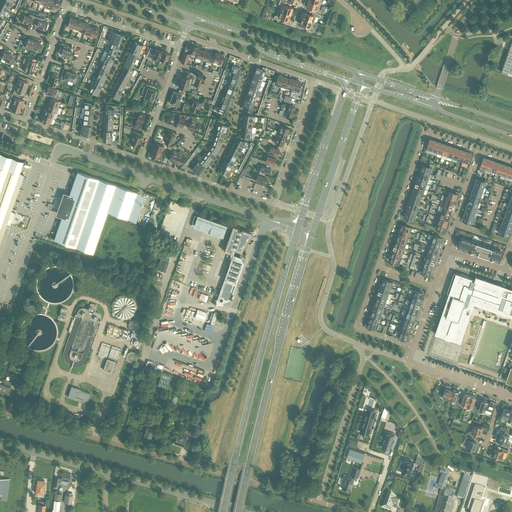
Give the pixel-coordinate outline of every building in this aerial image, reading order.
[(46,0),(44,8),(50,10),(53,0),(46,0)] [(53,0),(50,10),(56,12),(59,1),(57,0),(55,0),(55,1),(53,0)] [(278,10),(290,14),(292,8),(284,6),(285,3),(280,1),(279,4),(281,5),(279,10),(278,10)] [(313,9),(312,12),(318,14),(319,11),(318,10),(320,5),(308,1),(305,6),(313,9)] [(290,14),(278,10),(276,16),(275,15),(273,18),(279,20),(280,17),(288,20),(290,14)] [(303,12),(301,18),(314,22),(316,17),(319,18),(320,15),(318,14),(312,12),(311,15),(303,12)] [(32,21),(35,22),(37,16),(29,14),(29,17),(22,15),(20,21),(22,21),(22,23),(26,24),(26,23),(31,24),(32,21)] [(37,16),(35,22),(38,23),(37,26),(41,28),(40,30),(44,31),(47,23),(43,22),(44,19),(37,16)] [(67,27),(73,29),(76,19),(74,19),(75,17),(71,16),(67,27)] [(314,22),(301,18),(299,24),(307,27),(306,30),(312,32),(313,29),(312,28),(314,22)] [(73,29),(78,31),(82,20),(78,19),(78,20),(76,19),(73,29)] [(78,31),(84,33),(87,23),(86,22),(86,21),(82,20),(78,31)] [(83,35),(89,37),(92,27),(91,26),(91,25),(87,24),(88,23),(87,23),(84,33),(83,35)] [(92,27),(89,37),(90,35),(95,37),(96,34),(97,32),(99,28),(95,26),(94,28),(92,27)] [(110,41),(115,43),(119,44),(123,34),(118,33),(115,32),(114,31),(110,41)] [(25,47),(31,49),(34,39),(30,38),(30,39),(28,38),(27,41),(24,40),(21,48),(25,49),(25,47)] [(34,39),(31,49),(40,52),(42,46),(39,45),(40,42),(38,41),(38,40),(34,39)] [(511,72),(511,40),(511,42),(510,47),(501,72),(507,74),(508,71),(509,71),(511,72)] [(110,41),(108,46),(117,49),(119,44),(115,43),(110,41)] [(134,41),(130,50),(134,52),(139,54),(143,44),(139,43),(134,41)] [(196,58),(199,47),(191,44),(188,51),(191,52),(190,56),(195,58),(196,58)] [(73,55),(70,54),(72,51),(67,49),(68,48),(64,46),(63,48),(61,47),(59,53),(65,55),(64,58),(71,61),(73,55)] [(107,52),(115,55),(117,49),(108,46),(107,46),(105,51),(107,52)] [(196,58),(201,60),(204,51),(199,49),(200,47),(199,47),(196,58)] [(152,49),(151,52),(149,55),(148,57),(149,57),(152,58),(159,60),(162,51),(155,49),(155,50),(153,49),(152,49)] [(4,52),(2,51),(0,56),(0,57),(6,59),(5,62),(12,64),(14,60),(14,59),(11,58),(12,55),(8,53),(9,51),(4,50),(4,52)] [(130,50),(128,55),(136,59),(138,54),(139,54),(134,52),(130,50)] [(162,51),(159,60),(166,63),(169,54),(166,53),(162,51)] [(201,60),(206,62),(209,53),(204,51),(201,60)] [(107,52),(105,56),(113,60),(115,55),(107,52)] [(206,62),(211,64),(215,52),(214,54),(209,53),(206,62)] [(215,52),(211,64),(212,64),(212,62),(218,64),(218,62),(221,63),(224,55),(215,52)] [(180,62),(186,64),(187,61),(189,55),(184,53),(180,62)] [(128,55),(126,60),(134,64),(136,59),(128,55)] [(24,64),(34,68),(36,62),(35,62),(36,59),(29,56),(28,59),(26,58),(24,64)] [(102,61),(111,65),(113,60),(105,56),(103,61),(102,61)] [(126,60),(123,65),(134,70),(134,69),(132,68),(134,64),(126,60)] [(102,61),(99,66),(109,70),(111,65),(102,61)] [(234,66),(232,71),(242,74),(243,69),(238,67),(240,62),(237,61),(235,66),(234,66)] [(34,68),(24,64),(22,70),(32,74),(34,68)] [(125,66),(123,71),(131,75),(134,70),(123,65),(125,66)] [(100,67),(98,71),(106,75),(109,70),(99,66),(100,67)] [(255,70),(254,72),(264,76),(265,71),(266,71),(262,69),(256,67),(255,70)] [(64,78),(63,81),(67,82),(68,79),(74,82),(73,84),(77,86),(80,79),(79,78),(76,77),(77,75),(67,71),(64,78)] [(98,71),(96,76),(104,80),(106,75),(98,71)] [(123,71),(120,75),(128,80),(131,75),(123,71)] [(232,71),(230,76),(240,79),(242,74),(232,71)] [(49,83),(58,86),(59,82),(57,81),(59,75),(53,73),(52,75),(50,74),(49,78),(51,79),(49,83)] [(183,73),(180,81),(189,84),(190,85),(190,84),(192,79),(189,78),(190,75),(183,73)] [(120,75),(118,80),(125,84),(128,80),(120,75)] [(275,86),(280,87),(284,77),(278,75),(275,86)] [(19,76),(16,84),(27,88),(28,85),(27,84),(28,82),(25,81),(26,78),(19,76)] [(96,76),(94,81),(102,85),(104,80),(96,76)] [(230,76),(228,81),(238,84),(240,79),(230,76)] [(281,87),(286,89),(290,78),(289,79),(284,77),(280,87),(280,88),(281,87)] [(251,80),(251,83),(260,86),(259,85),(260,80),(252,78),(251,80)] [(286,88),(291,90),(295,80),(290,78),(286,89),(286,88)] [(118,80),(115,85),(123,89),(125,84),(118,80)] [(295,80),(291,90),(292,90),(292,88),(298,90),(301,82),(295,80)] [(91,85),(91,86),(100,90),(102,85),(94,81),(92,86),(91,85)] [(178,87),(187,90),(189,90),(190,90),(191,85),(190,84),(190,85),(189,84),(180,81),(178,87)] [(226,86),(236,90),(238,84),(228,81),(226,86)] [(251,83),(249,88),(258,91),(260,86),(251,83)] [(16,84),(13,93),(20,96),(21,93),(24,94),(25,92),(26,92),(27,88),(16,84)] [(144,98),(152,101),(156,90),(152,89),(153,86),(147,84),(146,87),(148,88),(144,98)] [(115,85),(112,89),(121,94),(120,94),(123,89),(115,85)] [(48,86),(47,88),(46,88),(45,92),(49,93),(48,96),(54,98),(55,95),(56,96),(59,90),(48,86)] [(100,90),(91,86),(88,91),(97,95),(100,90)] [(236,90),(226,86),(225,91),(226,92),(234,95),(236,90)] [(249,88),(247,93),(257,96),(258,91),(249,88)] [(121,94),(112,89),(110,94),(118,99),(121,94)] [(174,91),(170,102),(177,105),(180,98),(181,98),(182,94),(184,95),(185,92),(179,90),(178,93),(174,91)] [(20,96),(13,93),(9,102),(11,102),(21,106),(22,104),(23,105),(24,101),(19,99),(20,96)] [(247,93),(245,98),(255,101),(257,96),(247,93)] [(49,100),(47,104),(58,108),(58,107),(57,107),(59,101),(51,98),(50,100),(49,100)] [(245,98),(244,103),(253,106),(255,101),(245,98)] [(189,109),(197,112),(198,108),(199,109),(201,103),(192,100),(189,109)] [(21,106),(11,102),(9,108),(19,112),(21,106)] [(253,106),(244,103),(242,108),(245,109),(251,112),(253,106)] [(44,109),(56,113),(58,108),(47,104),(46,108),(47,108),(47,110),(44,109)] [(278,114),(286,117),(287,114),(291,116),(292,114),(294,115),(296,109),(294,109),(294,107),(289,105),(288,107),(286,106),(284,111),(280,110),(278,114)] [(228,110),(219,106),(216,114),(223,117),(224,114),(227,115),(228,110)] [(43,113),(43,115),(53,118),(54,113),(56,113),(44,109),(42,113),(43,113)] [(136,112),(133,119),(142,122),(144,115),(136,112)] [(53,118),(43,115),(42,117),(41,116),(40,120),(51,124),(53,118)] [(184,119),(184,118),(176,116),(173,123),(182,126),(184,119)] [(142,122),(133,119),(131,126),(139,129),(142,122)] [(197,128),(199,124),(199,123),(196,123),(197,121),(191,119),(188,125),(188,128),(196,131),(197,128)] [(218,120),(216,128),(225,131),(227,126),(223,125),(224,122),(218,120)] [(80,134),(85,135),(90,135),(90,134),(90,129),(91,125),(86,124),(82,123),(80,134)] [(277,130),(277,131),(287,134),(289,128),(281,126),(279,131),(277,130)] [(216,128),(214,133),(224,136),(225,131),(216,128)] [(106,140),(107,140),(112,141),(113,130),(108,130),(103,129),(103,134),(103,139),(103,140),(105,140),(106,140)] [(274,136),(285,139),(287,134),(277,131),(275,136),(274,136)] [(164,138),(165,138),(164,142),(171,145),(175,135),(166,132),(164,138)] [(215,134),(213,139),(222,142),(224,136),(214,133),(215,134)] [(130,140),(131,140),(130,144),(138,146),(141,137),(132,134),(130,140)] [(285,139),(274,136),(272,141),(283,145),(285,139),(285,140),(285,139)] [(237,137),(234,142),(243,147),(246,142),(240,139),(237,137)] [(213,139),(212,144),(220,148),(222,142),(213,139)] [(426,150),(432,152),(435,141),(430,139),(426,150)] [(432,152),(437,153),(440,143),(435,141),(432,152)] [(155,142),(153,148),(162,151),(164,146),(155,142)] [(234,142),(232,147),(241,152),(243,147),(234,142)] [(437,153),(442,155),(445,145),(440,143),(437,153)] [(212,144),(208,148),(216,153),(220,148),(212,144)] [(442,155),(447,157),(450,146),(445,145),(442,155)] [(268,152),(268,154),(275,156),(275,155),(277,155),(279,149),(268,146),(266,152),(268,152)] [(447,157),(452,159),(456,148),(450,146),(447,157)] [(232,147),(229,152),(237,156),(239,151),(241,152),(232,147)] [(162,151),(153,148),(150,156),(157,159),(158,156),(160,157),(162,151)] [(208,148),(205,152),(212,158),(216,153),(208,148)] [(452,159),(457,160),(461,150),(456,148),(452,159)] [(457,160),(462,162),(466,152),(461,150),(457,160)] [(170,160),(175,161),(178,152),(173,151),(170,160)] [(178,152),(175,161),(181,163),(184,154),(178,152)] [(205,152),(202,157),(209,162),(212,158),(205,152)] [(229,152),(227,157),(236,161),(234,160),(237,156),(229,152)] [(466,152),(462,162),(468,164),(471,154),(466,152)] [(0,153),(0,241),(5,228),(6,223),(10,225),(12,218),(14,212),(11,211),(13,205),(23,175),(20,173),(24,162),(0,153)] [(275,156),(268,154),(267,155),(265,155),(263,160),(274,164),(276,158),(274,158),(275,156)] [(198,161),(202,163),(206,166),(209,162),(202,157),(199,161),(198,161)] [(225,159),(224,161),(233,166),(236,161),(227,157),(225,159)] [(480,168),(485,170),(489,160),(483,158),(480,168)] [(485,170),(490,172),(494,161),(489,160),(485,170)] [(192,169),(196,172),(200,175),(206,166),(202,163),(198,161),(192,169)] [(224,161),(222,166),(231,171),(233,166),(224,161)] [(494,161),(490,172),(495,174),(499,163),(494,161)] [(501,175),(501,174),(504,165),(499,163),(495,174),(501,175)] [(258,171),(257,172),(265,175),(266,174),(267,174),(269,168),(259,165),(257,171),(258,171)] [(422,165),(420,170),(430,174),(432,169),(422,165)] [(501,174),(506,175),(509,167),(504,165),(501,174)] [(231,171),(222,166),(219,171),(223,173),(228,176),(231,171)] [(420,170),(418,175),(427,178),(427,179),(428,179),(430,174),(420,170)] [(55,237),(54,239),(74,246),(93,253),(107,211),(128,218),(137,192),(77,171),(72,185),(69,196),(68,198),(66,197),(65,197),(63,205),(60,212),(63,213),(57,230),(55,237)] [(265,175),(257,172),(257,174),(256,174),(254,179),(264,183),(266,177),(265,177),(265,175)] [(418,175),(416,181),(425,184),(425,183),(427,179),(427,178),(418,175)] [(477,179),(475,184),(483,187),(485,182),(477,179)] [(416,181),(415,186),(425,189),(427,184),(425,183),(425,184),(416,181)] [(475,184),(473,189),(482,192),(483,187),(475,184)] [(415,186),(413,191),(423,194),(425,189),(415,186)] [(473,189),(471,194),(480,197),(482,192),(473,189)] [(413,191),(411,196),(420,199),(421,200),(423,194),(413,191)] [(447,191),(445,196),(455,200),(457,194),(447,191)] [(144,195),(137,192),(128,218),(136,221),(144,195)] [(471,194),(470,199),(478,202),(480,197),(471,194)] [(411,196),(409,201),(418,204),(420,199),(411,196)] [(445,196),(443,201),(454,205),(455,200),(445,196)] [(470,199),(468,204),(476,207),(478,202),(470,199)] [(409,201),(408,206),(416,209),(418,204),(409,201)] [(441,207),(443,207),(452,210),(454,205),(443,201),(441,207)] [(468,204),(466,210),(475,212),(476,207),(468,204)] [(408,206),(406,211),(416,215),(418,209),(416,209),(408,206)] [(443,207),(441,212),(450,215),(452,210),(443,207)] [(466,210),(464,215),(473,218),(473,217),(475,212),(466,210)] [(416,215),(406,211),(404,217),(414,220),(416,215)] [(440,211),(438,217),(448,220),(450,215),(441,212),(440,211)] [(473,218),(464,215),(463,220),(471,223),(473,223),(475,218),(473,217),(473,218)] [(222,237),(226,226),(198,216),(194,226),(222,237)] [(438,217),(436,222),(447,225),(448,220),(438,217)] [(511,219),(505,217),(503,222),(511,225),(511,223),(511,219)] [(447,225),(436,222),(434,227),(445,231),(447,225)] [(503,222),(501,227),(510,230),(511,225),(503,222)] [(401,224),(400,230),(410,233),(412,228),(401,224)] [(224,251),(230,253),(229,257),(231,258),(224,280),(219,295),(221,296),(230,299),(236,284),(244,262),(239,260),(240,257),(234,254),(233,254),(235,250),(241,252),(251,236),(253,233),(242,229),(241,230),(239,229),(239,228),(235,227),(233,226),(232,227),(232,229),(231,229),(228,239),(224,251)] [(501,227),(499,226),(499,227),(498,232),(499,233),(508,236),(510,230),(501,227)] [(223,237),(228,239),(231,229),(232,229),(226,227),(223,237)] [(400,230),(398,235),(408,238),(410,233),(400,230)] [(398,235),(396,240),(405,243),(406,244),(408,238),(398,235)] [(432,235),(430,240),(440,244),(442,238),(432,235)] [(458,247),(488,257),(499,261),(502,252),(461,238),(458,247)] [(396,240),(394,245),(403,248),(405,243),(396,240)] [(430,240),(428,245),(438,249),(440,244),(430,240)] [(394,245),(393,250),(403,254),(405,248),(403,248),(394,245)] [(426,251),(428,251),(437,254),(438,249),(428,245),(426,251)] [(393,250),(391,255),(401,259),(403,254),(393,250)] [(428,251),(426,256),(435,259),(437,254),(428,251)] [(157,270),(165,272),(170,257),(162,254),(157,270)] [(401,259),(391,255),(389,261),(399,264),(401,259)] [(426,256),(425,261),(424,261),(433,264),(435,259),(426,256)] [(423,260),(421,266),(431,269),(433,264),(424,261),(425,261),(423,260)] [(199,268),(210,270),(211,264),(200,262),(199,268)] [(431,269),(421,266),(419,271),(430,274),(431,269)] [(450,339),(459,342),(469,313),(466,312),(467,309),(466,309),(467,306),(468,306),(466,305),(468,299),(470,300),(469,301),(498,311),(499,310),(500,310),(500,311),(501,311),(500,312),(511,315),(511,289),(511,292),(506,290),(506,288),(476,276),(477,275),(476,275),(474,281),(472,280),(472,278),(456,273),(456,274),(454,273),(447,293),(453,295),(449,306),(446,305),(436,334),(435,334),(445,337),(445,339),(449,341),(450,339)] [(383,279),(381,285),(391,288),(393,283),(383,279)] [(381,285),(379,290),(389,293),(391,288),(381,285)] [(379,290),(377,295),(387,298),(389,293),(379,290)] [(413,290),(411,295),(421,299),(423,293),(413,290)] [(199,299),(206,302),(208,296),(201,293),(199,299)] [(121,319),(121,320),(123,320),(124,320),(125,320),(126,320),(127,319),(128,319),(129,319),(130,318),(131,318),(132,317),(133,316),(134,315),(134,314),(135,313),(136,312),(136,311),(136,310),(137,309),(137,308),(137,307),(137,306),(137,305),(136,304),(136,303),(136,302),(135,301),(135,300),(134,299),(133,298),(132,297),(131,297),(130,296),(129,296),(129,295),(128,295),(127,295),(126,294),(125,294),(124,294),(123,294),(122,295),(121,295),(120,295),(119,295),(118,296),(117,296),(116,297),(115,298),(114,299),(113,300),(113,301),(113,302),(112,303),(112,304),(112,305),(111,306),(111,307),(111,308),(112,309),(112,310),(112,311),(112,312),(113,312),(112,313),(114,316),(115,316),(116,317),(117,318),(118,318),(119,319),(120,319),(121,319)] [(377,295),(375,300),(386,303),(387,298),(377,295)] [(411,295),(409,300),(419,304),(421,299),(411,295)] [(375,300),(374,305),(382,308),(384,309),(386,303),(375,300)] [(409,300),(407,305),(418,309),(419,304),(409,300)] [(83,308),(82,308),(81,308),(80,308),(80,309),(79,309),(78,310),(78,311),(77,311),(77,312),(76,316),(82,318),(87,320),(88,320),(93,322),(94,322),(99,324),(100,321),(101,321),(101,320),(101,319),(101,318),(101,317),(101,316),(100,315),(100,314),(99,314),(99,313),(98,313),(97,312),(96,312),(95,312),(96,308),(95,308),(96,306),(94,306),(94,304),(91,304),(91,306),(89,306),(88,305),(87,309),(86,309),(86,308),(85,308),(84,308),(83,308)] [(374,305),(372,310),(380,313),(381,313),(382,308),(374,305)] [(407,305),(406,310),(416,314),(418,309),(407,305)] [(61,307),(60,311),(57,320),(63,321),(64,319),(64,318),(65,316),(66,313),(67,309),(66,309),(61,307)] [(372,310),(370,315),(379,318),(380,319),(382,313),(381,313),(380,313),(372,310)] [(406,310),(404,315),(414,319),(416,314),(406,310)] [(370,315),(368,320),(377,323),(379,318),(370,315)] [(404,315),(402,320),(412,324),(414,319),(404,315)] [(131,321),(130,322),(130,323),(129,323),(129,324),(129,325),(129,326),(130,327),(130,328),(131,328),(131,329),(132,329),(133,330),(134,330),(135,330),(135,329),(136,329),(137,329),(137,328),(138,328),(138,327),(138,326),(138,325),(138,324),(138,323),(138,322),(137,322),(136,321),(135,321),(134,320),(133,320),(132,321),(131,321)] [(377,323),(368,320),(367,326),(377,329),(379,324),(377,323)] [(402,320),(400,326),(411,329),(412,324),(402,320)] [(122,336),(123,336),(124,335),(126,336),(128,330),(122,328),(122,329),(110,325),(107,329),(107,334),(118,338),(118,336),(118,335),(119,334),(122,335),(122,336)] [(400,326),(399,331),(409,334),(411,329),(400,326)] [(409,334),(399,331),(397,336),(407,340),(409,334)] [(511,339),(505,360),(499,377),(501,377),(511,344),(511,339)] [(102,342),(97,356),(106,359),(111,346),(102,342)] [(112,346),(107,359),(107,360),(103,370),(113,373),(116,362),(117,363),(117,362),(116,362),(117,360),(121,349),(112,346)] [(77,351),(71,349),(70,353),(69,354),(69,355),(69,356),(70,357),(70,358),(71,359),(72,360),(73,360),(73,361),(74,361),(75,361),(76,361),(77,361),(78,361),(79,360),(80,360),(80,359),(81,359),(81,358),(82,357),(83,353),(77,351)] [(126,357),(128,360),(128,361),(132,362),(136,360),(137,356),(135,353),(131,351),(127,353),(126,357)] [(161,374),(157,386),(160,387),(159,390),(165,392),(166,389),(167,389),(171,377),(161,374)] [(0,391),(1,391),(8,394),(11,387),(10,387),(3,384),(0,383),(0,391)] [(442,398),(449,400),(452,390),(450,390),(451,387),(445,385),(443,390),(445,390),(442,398)] [(71,386),(67,397),(80,401),(87,403),(90,394),(77,389),(78,388),(71,386)] [(457,407),(457,405),(459,400),(456,399),(458,391),(453,389),(452,390),(449,400),(448,401),(454,403),(453,406),(457,407)] [(461,404),(466,406),(467,406),(470,395),(465,393),(462,401),(459,400),(457,405),(460,406),(461,404)] [(471,412),(474,413),(476,406),(473,405),(476,397),(470,395),(467,406),(466,406),(466,407),(472,409),(471,412)] [(476,406),(474,413),(477,414),(478,412),(484,414),(485,411),(484,411),(487,402),(488,403),(488,401),(482,399),(480,407),(476,406)] [(490,403),(488,403),(487,402),(484,411),(485,411),(491,413),(493,407),(495,407),(496,403),(490,401),(490,403)] [(501,418),(507,420),(510,410),(504,408),(501,418)] [(371,434),(370,434),(376,413),(377,413),(378,413),(365,409),(365,410),(366,410),(363,421),(360,431),(358,430),(358,431),(371,435),(371,434)] [(147,427),(144,435),(150,437),(153,429),(149,428),(150,424),(149,423),(149,424),(146,423),(145,426),(147,427)] [(486,427),(484,427),(485,426),(482,425),(482,426),(481,426),(480,427),(479,427),(480,426),(477,425),(477,426),(472,425),(471,429),(470,429),(469,430),(470,430),(470,431),(469,431),(468,434),(473,436),(474,433),(480,435),(481,432),(483,433),(486,427)] [(174,444),(183,447),(185,441),(188,442),(192,430),(186,428),(183,437),(177,435),(174,444)] [(394,436),(394,433),(388,431),(387,434),(386,434),(385,439),(383,438),(383,439),(382,442),(381,442),(383,443),(382,447),(389,450),(390,446),(392,446),(393,442),(394,441),(392,441),(394,436)] [(502,445),(508,447),(509,444),(507,444),(510,437),(502,434),(502,433),(498,431),(496,437),(498,438),(497,440),(503,442),(502,445)] [(465,446),(467,447),(473,449),(472,451),(477,452),(479,447),(476,446),(477,443),(472,441),(473,438),(465,436),(464,439),(467,440),(465,446)] [(356,448),(358,443),(350,440),(348,446),(356,448)] [(494,451),(491,450),(489,456),(494,458),(494,456),(502,459),(504,452),(507,453),(508,450),(501,447),(500,450),(494,449),(494,451)] [(364,454),(350,449),(347,458),(361,463),(364,454)] [(401,463),(399,467),(402,468),(401,473),(409,476),(414,463),(405,460),(404,464),(401,463)] [(354,479),(353,479),(354,477),(358,478),(361,469),(353,467),(351,476),(350,478),(346,476),(344,481),(343,480),(342,484),(343,485),(342,489),(350,491),(354,479)] [(67,484),(67,481),(68,481),(70,474),(62,472),(61,477),(59,476),(59,478),(55,477),(54,486),(58,487),(59,483),(67,484)] [(437,489),(443,491),(448,475),(442,473),(437,489)] [(0,500),(6,501),(10,479),(0,477),(0,500)] [(457,497),(463,499),(469,481),(463,479),(457,497)] [(44,483),(44,480),(37,480),(37,482),(36,482),(35,489),(34,490),(34,492),(35,492),(35,493),(44,494),(45,483),(44,483)] [(473,502),(474,503),(472,509),(470,509),(469,511),(480,511),(483,505),(479,504),(481,497),(477,496),(478,493),(481,494),(483,489),(480,487),(479,488),(479,487),(479,486),(475,485),(469,503),(472,505),(473,502)] [(74,503),(71,503),(73,495),(71,495),(72,493),(67,492),(66,494),(65,494),(64,503),(71,504),(71,505),(74,505),(74,503)] [(383,507),(391,510),(392,507),(397,508),(400,500),(395,498),(396,497),(387,494),(383,507)] [(450,511),(454,501),(443,498),(440,509),(439,511),(450,511)] [(58,511),(60,501),(54,500),(53,509),(52,509),(52,511),(58,511)]
